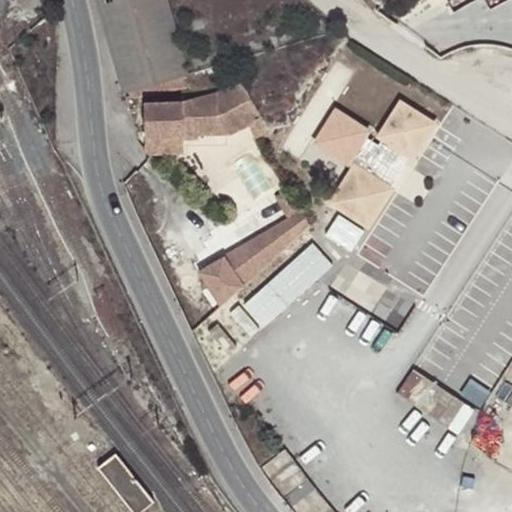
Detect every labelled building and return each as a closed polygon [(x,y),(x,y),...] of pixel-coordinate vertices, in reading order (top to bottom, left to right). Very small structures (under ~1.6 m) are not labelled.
[(165,0),(96,0),(123,93),(187,75),(186,73),(165,0)] [(266,133),(239,80),(208,95),(180,102),(144,103),(144,134),(181,134),(224,135),(249,125),(254,137),(266,133)] [(390,189),(387,187),(378,182),(388,166),(396,172),(407,155),(411,157),(432,124),(399,104),(378,136),(382,138),(377,145),(364,137),(366,131),(335,112),(316,143),(354,166),(331,202),(367,225),(390,189)] [(181,134),(144,134),(144,153),(181,153),(181,134)] [(378,182),(387,187),(396,172),(388,166),(378,182)] [(301,208),(289,190),(275,198),(288,217),(301,208)] [(301,208),(288,217),(200,276),(222,309),(312,226),(301,208)] [(351,251),(364,232),(338,213),(324,232),(351,251)] [(242,303),(264,327),(334,263),(312,239),(242,303)] [(414,366),(397,388),(455,433),(472,410),(414,366)] [(98,464),(136,511),(154,498),(116,450),(98,464)]
